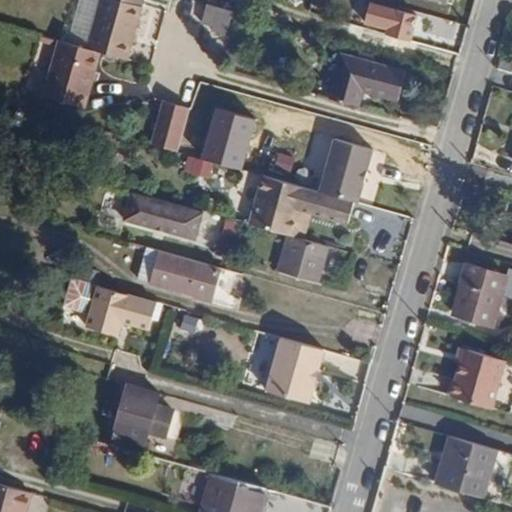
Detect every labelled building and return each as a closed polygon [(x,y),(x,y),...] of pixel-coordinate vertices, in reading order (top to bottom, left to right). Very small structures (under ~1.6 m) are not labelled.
[(98,0),(86,46),(101,50),(125,57),(141,0),(98,0)] [(369,0),(359,35),(405,48),(413,20),(404,17),(406,11),(369,0)] [(209,4),(205,20),(227,26),(231,10),(209,4)] [(456,21),(434,14),(431,27),(452,34),(456,21)] [(86,46),(60,39),(45,94),(79,104),(84,90),(90,91),(101,50),(86,46)] [(341,53),(328,96),(357,104),(361,88),(398,97),(404,72),(341,53)] [(161,98),(149,141),(176,148),(188,106),(161,98)] [(254,117),(217,106),(202,158),(239,169),(254,117)] [(371,148),(334,138),(319,190),(356,201),(371,148)] [(262,173),(248,221),(290,232),(294,234),(307,185),(262,173)] [(132,192),(125,216),(163,227),(170,202),(132,192)] [(224,220),(220,249),(235,251),(239,223),(224,220)] [(294,234),(290,232),(280,268),(321,281),(331,244),(294,234)] [(175,284),(195,291),(196,285),(210,288),(214,271),(181,262),(175,284)] [(463,265),(451,314),(490,324),(502,275),(463,265)] [(98,282),(72,275),(64,305),(89,312),(97,285),(98,282)] [(97,285),(89,312),(86,325),(117,334),(126,307),(150,314),(154,300),(97,285)] [(196,285),(195,291),(194,293),(207,297),(210,288),(196,285)] [(324,347),(281,335),(266,387),(308,399),(324,347)] [(455,351),(450,349),(448,360),(453,361),(444,394),(484,405),(497,358),(457,346),(455,351)] [(161,392),(130,383),(123,404),(113,402),(110,413),(121,416),(114,435),(144,445),(149,432),(166,437),(174,410),(157,405),(161,392)] [(114,435),(111,443),(142,452),(144,445),(114,435)] [(497,448),(450,435),(444,452),(451,454),(441,483),(483,496),(497,448)] [(451,454),(444,452),(435,481),(441,483),(451,454)] [(214,472),(202,511),(258,511),(266,487),(214,472)] [(22,511),(29,489),(0,480),(0,511),(22,511)]
